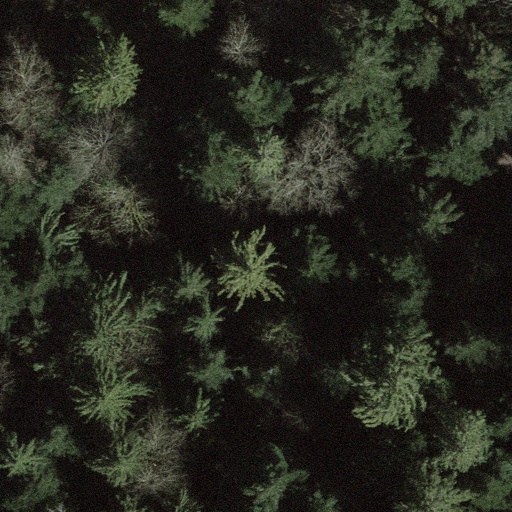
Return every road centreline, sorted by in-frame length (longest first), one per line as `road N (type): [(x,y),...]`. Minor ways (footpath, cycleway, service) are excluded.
road 1 (track): [(0,193),(118,252),(206,219),(511,150)]
road 2 (track): [(0,326),(118,252)]
